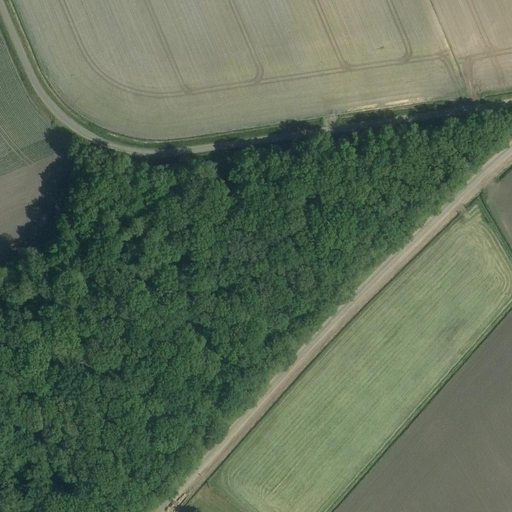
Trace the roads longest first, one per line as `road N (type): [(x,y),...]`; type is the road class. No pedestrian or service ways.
road 1 (unclassified): [(511,103),(172,153),(122,148),(50,107),(0,3)]
road 2 (unclassified): [(161,511),(343,308),(511,149)]
